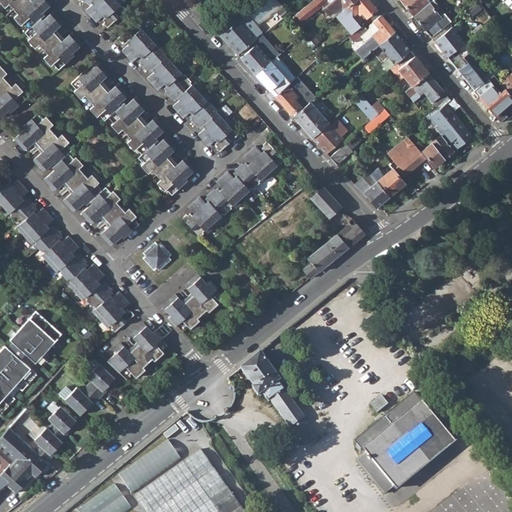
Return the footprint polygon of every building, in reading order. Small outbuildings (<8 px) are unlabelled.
[(24,22),(30,29),(42,17),(46,14),(44,11),(54,3),(51,0),(0,0),(6,6),(10,3),(19,13),(15,16),(22,25),(24,22)] [(109,0),(83,0),(86,3),(88,2),(89,3),(91,2),(93,4),(87,10),(92,16),(109,0)] [(124,2),(121,0),(109,0),(92,16),(97,21),(104,16),(106,18),(104,20),(105,22),(104,23),(108,27),(127,10),(124,6),(122,8),(120,6),(124,2)] [(312,0),(292,16),(301,26),(305,23),(303,21),(327,0),(312,0)] [(333,0),(324,8),(329,14),(341,5),(344,8),(354,0),(333,0)] [(354,0),(344,8),(343,10),(348,16),(350,14),(352,16),(358,11),(360,13),(362,11),(366,16),(376,8),(368,0),(354,0)] [(401,0),(414,15),(429,2),(431,0),(401,0)] [(435,9),(429,2),(414,15),(431,36),(449,21),(450,20),(444,12),(440,15),(435,9)] [(343,10),(344,8),(341,5),(329,14),(332,18),(343,10)] [(439,6),(435,9),(440,15),(444,12),(439,6)] [(42,17),(30,29),(27,30),(25,32),(30,37),(28,38),(36,47),(40,44),(44,48),(49,54),(45,57),(52,65),(52,64),(54,63),(59,69),(75,55),(73,52),(84,43),(74,31),(63,41),(60,37),(62,35),(59,32),(57,34),(54,31),(65,22),(55,11),(44,20),(42,17)] [(256,23),(247,12),(241,17),(254,32),(256,23)] [(356,49),(363,56),(372,49),(378,44),(394,30),(381,14),(373,21),(374,21),(379,28),(372,34),(366,40),(356,49)] [(220,34),(238,53),(258,37),(254,32),(241,17),(220,34)] [(301,26),(305,31),(311,26),(308,21),(305,23),(301,26)] [(361,35),(366,40),(372,34),(379,28),(374,21),(368,30),(361,35)] [(463,38),(449,21),(431,36),(447,55),(467,39),(474,33),(472,29),(464,36),(465,37),(463,38)] [(123,50),(129,56),(153,34),(145,26),(142,29),(140,27),(141,25),(138,22),(118,39),(122,43),(123,41),(125,44),(128,42),(130,44),(123,50)] [(353,42),(361,35),(368,30),(363,24),(362,25),(358,28),(355,31),(353,32),(348,37),(353,42)] [(349,28),(353,32),(355,31),(358,28),(356,25),(355,24),(349,28)] [(307,33),(310,37),(316,32),(313,28),(307,33)] [(411,50),(394,30),(378,44),(394,63),(411,50)] [(310,37),(314,41),(320,36),(316,32),(310,37)] [(467,39),(470,43),(478,37),(474,33),(467,39)] [(140,63),(144,67),(163,50),(160,46),(158,47),(156,45),(160,42),(153,34),(129,56),(134,62),(140,57),(142,58),(140,59),(142,62),(140,63)] [(256,73),(271,60),(275,57),(260,39),(240,56),(256,73)] [(511,101),(511,95),(505,87),(501,90),(495,83),(499,80),(470,43),(467,39),(447,55),(479,95),(501,121),(511,111),(511,103),(511,101)] [(283,50),(285,52),(288,50),(289,51),(295,46),(292,42),(283,50)] [(326,55),(330,59),(336,54),(332,49),(326,55)] [(148,78),(154,84),(178,62),(171,54),(167,58),(165,55),(167,53),(163,50),(144,67),(147,71),(149,69),(151,72),(153,70),(155,72),(148,78)] [(399,69),(412,85),(428,72),(411,50),(394,63),(399,69)] [(291,80),(287,74),(278,81),(273,75),(282,68),(281,67),(288,60),(280,52),(275,57),(271,60),(256,73),(275,94),(291,80)] [(105,120),(109,117),(121,105),(120,104),(119,103),(130,94),(119,82),(109,91),(105,88),(107,86),(105,84),(103,85),(100,82),(111,73),(100,61),(90,71),(88,68),(71,83),(77,89),(75,90),(83,99),(86,95),(94,105),(91,108),(99,116),(100,115),(105,120)] [(165,91),(169,96),(189,78),(185,74),(183,75),(181,74),(185,70),(178,62),(154,84),(159,90),(165,84),(167,86),(165,88),(167,90),(165,91)] [(396,72),(399,69),(394,63),(391,66),(396,72)] [(0,118),(9,110),(11,112),(28,97),(22,92),(24,90),(17,82),(13,86),(4,76),(8,72),(0,64),(0,118)] [(287,74),(282,68),(273,75),(278,81),(287,74)] [(505,87),(511,95),(511,71),(500,81),(505,87)] [(431,98),(437,106),(448,96),(428,72),(412,85),(405,91),(410,97),(418,91),(420,94),(426,89),(433,97),(431,98)] [(174,106),(179,112),(203,90),(196,82),(192,86),(191,84),(192,82),(189,78),(169,96),(172,100),(174,98),(176,100),(178,98),(180,100),(174,106)] [(303,102),(297,94),(290,87),(294,83),(291,80),(275,94),(292,112),(303,102)] [(301,90),(294,83),(290,87),(297,94),(301,90)] [(191,120),(194,124),(214,106),(210,102),(209,104),(207,101),(210,98),(203,90),(179,112),(184,118),(190,113),(192,114),(190,116),(192,118),(191,120)] [(355,99),(372,120),(375,117),(377,115),(379,113),(362,94),(358,96),(355,99)] [(137,148),(142,154),(155,143),(159,139),(157,137),(167,128),(156,116),(146,126),(143,122),(146,120),(143,117),(141,119),(138,116),(148,107),(138,95),(128,104),(125,101),(121,105),(109,117),(114,122),(112,124),(120,133),(123,129),(132,138),(128,142),(135,150),(137,148)] [(414,101),(420,108),(425,104),(419,97),(414,101)] [(294,115),(313,136),(329,122),(311,101),(294,115)] [(441,127),(457,147),(473,134),(447,103),(431,115),(441,127)] [(199,134),(205,140),(229,119),(227,117),(221,111),(218,114),(216,112),(217,110),(214,106),(194,124),(198,127),(199,126),(202,129),(204,127),(206,129),(199,134)] [(55,161),(57,163),(69,152),(73,148),(68,143),(70,141),(63,133),(59,136),(51,127),(55,123),(47,115),(45,117),(40,111),(24,126),(26,128),(15,138),(26,149),(36,140),(39,143),(37,145),(39,148),(42,146),(45,149),(34,158),(45,170),(55,161)] [(380,119),(377,115),(375,117),(372,120),(363,127),(367,132),(377,123),(380,119)] [(236,127),(229,119),(205,140),(210,146),(216,141),(218,142),(216,145),(217,146),(216,148),(220,152),(239,135),(236,131),(234,132),(232,130),(236,127)] [(329,122),(313,136),(327,152),(343,138),(341,136),(348,131),(338,119),(331,125),(329,122)] [(431,130),(435,134),(439,131),(431,122),(423,128),(427,133),(431,130)] [(423,148),(436,164),(454,150),(441,134),(423,148)] [(157,145),(155,143),(142,154),(140,156),(139,157),(144,163),(142,165),(150,173),(153,170),(161,178),(158,182),(165,190),(167,188),(172,194),(188,180),(186,177),(196,168),(186,157),(176,166),(173,163),(175,161),(173,158),(170,160),(167,157),(178,148),(167,136),(157,145)] [(256,146),(250,151),(273,176),(281,168),(278,165),(280,163),(281,165),(285,161),(267,142),(263,145),(264,146),(262,149),(264,151),(262,153),(256,146)] [(330,155),(337,163),(352,149),(346,142),(330,155)] [(414,143),(411,146),(415,151),(408,156),(404,151),(394,159),(398,164),(397,165),(404,174),(420,161),(428,170),(433,166),(418,148),(414,143)] [(411,146),(404,151),(408,156),(415,151),(411,146)] [(243,164),(239,168),(257,187),(261,183),(259,181),(261,180),(265,184),(273,176),(250,151),(244,156),(250,163),(248,165),(246,163),(244,165),(243,164)] [(87,205),(91,201),(103,190),(98,184),(100,182),(92,173),(88,177),(80,168),(84,164),(76,156),(74,158),(69,152),(57,163),(53,167),(55,170),(45,179),(55,190),(66,181),(69,184),(66,186),(69,189),(71,187),(74,190),(64,200),(74,211),(84,202),(87,205)] [(374,177),(377,180),(391,169),(389,165),(383,170),(374,177)] [(371,172),(374,177),(383,170),(379,166),(371,172)] [(228,172),(222,177),(244,202),(252,195),(249,191),(251,189),(252,191),(257,187),(239,168),(235,171),(236,172),(234,174),(236,176),(234,178),(228,172)] [(392,168),(391,169),(377,180),(389,195),(404,183),(392,168)] [(366,192),(376,205),(389,195),(377,180),(374,177),(371,172),(369,171),(354,183),(364,194),(366,192)] [(0,205),(23,185),(18,179),(12,185),(10,182),(12,180),(10,178),(11,177),(7,173),(0,179),(0,205)] [(216,188),(211,193),(229,212),(232,208),(232,207),(233,205),(237,209),(244,202),(222,177),(216,182),(222,188),(220,190),(219,188),(217,190),(216,188)] [(310,181),(315,185),(319,182),(315,177),(310,181)] [(9,212),(14,219),(33,202),(29,197),(28,198),(26,196),(24,198),(22,196),(28,190),(23,185),(0,205),(0,207),(6,214),(9,212)] [(107,186),(103,190),(91,201),(92,203),(83,212),(93,223),(103,214),(106,218),(104,220),(106,222),(107,223),(109,221),(111,224),(101,233),(112,244),(122,235),(124,238),(140,223),(135,218),(137,215),(130,207),(126,211),(118,202),(122,198),(114,190),(112,192),(107,186)] [(311,196),(329,215),(340,205),(323,186),(311,196)] [(200,197),(193,203),(216,227),(224,220),(221,216),(223,214),(224,216),(229,212),(211,193),(207,196),(208,197),(206,199),(208,202),(206,203),(200,197)] [(17,227),(24,235),(49,213),(44,207),(37,213),(35,211),(37,209),(36,207),(37,206),(33,202),(14,219),(17,224),(19,222),(20,224),(17,227)] [(208,235),(216,227),(193,203),(188,207),(194,214),(192,216),(190,214),(188,215),(187,214),(183,218),(200,237),(204,234),(203,233),(205,231),(208,235)] [(36,244),(39,248),(59,230),(55,225),(54,227),(51,224),(49,226),(47,225),(54,218),(49,213),(24,235),(32,244),(35,241),(37,243),(36,244)] [(303,268),(310,277),(365,232),(353,219),(308,257),(311,262),(303,268)] [(42,255),(49,263),(74,241),(69,235),(62,241),(60,239),(63,237),(61,235),(62,233),(59,230),(39,248),(42,251),(43,250),(45,252),(42,255)] [(160,265),(163,268),(175,257),(172,254),(175,252),(164,239),(161,242),(159,239),(146,250),(149,253),(146,255),(157,268),(160,265)] [(61,272),(64,275),(84,257),(80,253),(79,254),(77,252),(74,254),(73,253),(79,247),(74,241),(49,263),(57,272),(60,269),(62,271),(61,272)] [(67,283),(74,291),(99,268),(94,263),(87,269),(85,267),(88,265),(86,263),(87,261),(84,257),(64,275),(67,280),(69,278),(71,280),(67,283)] [(86,300),(89,303),(109,285),(105,281),(104,283),(102,281),(100,283),(98,281),(105,275),(99,268),(74,291),(82,300),(86,297),(87,299),(86,300)] [(169,316),(183,331),(185,329),(184,328),(187,325),(191,328),(200,320),(198,318),(207,309),(209,312),(218,303),(215,300),(219,296),(221,297),(222,296),(209,281),(207,283),(198,273),(185,285),(193,294),(191,297),(188,295),(186,298),(188,300),(184,303),(175,294),(163,305),(171,315),(169,316)] [(243,278),(260,298),(265,294),(247,273),(243,278)] [(93,311),(100,319),(125,297),(120,291),(113,297),(111,295),(113,293),(111,290),(112,289),(109,285),(89,303),(92,307),(94,306),(96,308),(93,311)] [(266,304),(271,310),(281,301),(276,295),(266,304)] [(129,302),(125,297),(100,319),(107,327),(110,325),(112,326),(111,328),(114,332),(134,313),(131,309),(129,310),(127,308),(124,310),(123,308),(129,302)] [(0,414),(9,404),(3,398),(21,378),(28,383),(37,373),(20,358),(25,353),(35,362),(61,333),(36,310),(9,339),(12,341),(8,347),(5,344),(0,349),(0,414)] [(108,360),(127,378),(130,375),(129,374),(131,372),(136,377),(145,369),(143,367),(152,358),(154,361),(164,352),(161,349),(162,347),(164,348),(168,345),(154,330),(153,331),(144,322),(131,333),(140,343),(136,346),(135,345),(132,347),(133,349),(130,352),(121,342),(114,349),(116,351),(108,360)] [(264,394),(269,401),(271,400),(291,427),(292,426),(293,427),(295,430),(293,432),(300,442),(303,440),(305,444),(316,437),(303,418),(304,417),(286,390),(279,380),(280,380),(260,351),(241,367),(254,386),(253,387),(259,395),(260,394),(261,396),(264,394)] [(100,397),(105,391),(104,390),(109,384),(116,377),(100,362),(88,375),(92,379),(87,385),(100,397)] [(60,393),(66,398),(73,391),(67,385),(60,393)] [(81,413),(88,407),(93,401),(95,403),(100,397),(87,385),(82,389),(78,386),(73,391),(66,398),(81,413)] [(357,460),(384,493),(393,485),(395,487),(453,439),(415,392),(356,440),(367,452),(357,460)] [(371,404),(378,412),(388,403),(382,395),(371,404)] [(49,426),(62,438),(67,433),(66,432),(71,426),(77,419),(61,404),(49,416),(54,421),(49,426)] [(36,448),(10,424),(0,434),(0,446),(15,460),(0,474),(0,476),(6,482),(17,492),(33,472),(36,476),(50,461),(48,460),(36,448)] [(48,460),(53,454),(52,453),(58,447),(64,440),(62,438),(49,426),(48,425),(36,438),(40,442),(36,448),(48,460)] [(132,491),(181,457),(168,439),(120,473),(132,491)] [(135,495),(147,511),(222,511),(212,498),(185,460),(135,495)] [(115,482),(74,511),(75,511),(123,511),(132,506),(115,482)] [(246,511),(229,487),(212,498),(222,511),(246,511)]
